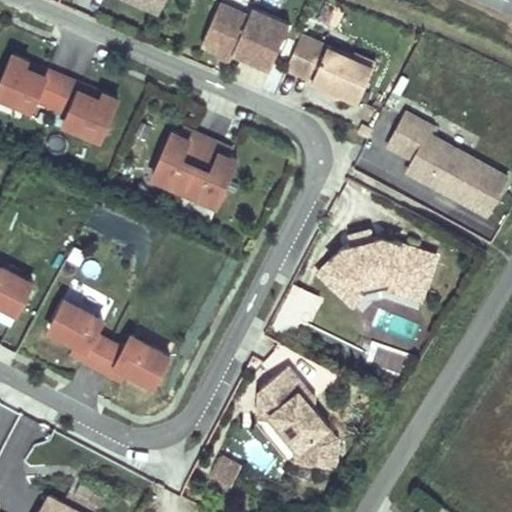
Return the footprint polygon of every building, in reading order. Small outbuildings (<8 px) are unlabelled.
[(157,0),(109,0),(111,5),(123,0),(152,13),(157,0)] [(272,80),(292,33),(255,17),(251,24),(223,12),(203,55),(221,63),(233,69),(235,64),(272,80)] [(377,73),(357,65),(351,67),(303,46),(288,81),(330,100),(341,104),(360,113),(377,73)] [(16,47),(1,92),(100,136),(119,90),(16,47)] [(231,74),(233,69),(221,63),(219,68),(231,74)] [(341,104),(330,100),(327,105),(339,110),(341,104)] [(440,116),(402,102),(386,138),(410,150),(402,166),(488,210),(511,168),(511,166),(437,129),(440,116)] [(184,148),(193,151),(196,145),(187,141),(184,148)] [(172,195),(172,196),(203,210),(203,209),(220,217),(240,172),(231,169),(223,165),(226,158),(196,145),(193,151),(184,148),(175,144),(156,188),(172,195)] [(231,169),(235,161),(226,158),(223,165),(231,169)] [(356,230),(315,265),(354,308),(375,282),(398,277),(429,292),(449,247),(386,227),(356,230)] [(31,268),(0,253),(0,298),(21,305),(31,268)] [(277,319),(306,330),(320,294),(292,283),(277,319)] [(55,286),(42,318),(69,326),(62,344),(128,377),(133,368),(156,377),(169,342),(55,286)] [(338,413),(288,356),(257,384),(264,411),(289,436),(292,458),(342,464),(338,413)] [(221,452),(207,474),(229,487),(242,465),(221,452)] [(76,511),(45,495),(36,511),(76,511)]
